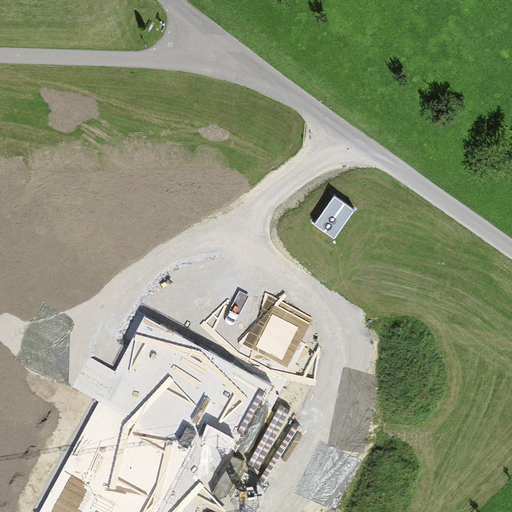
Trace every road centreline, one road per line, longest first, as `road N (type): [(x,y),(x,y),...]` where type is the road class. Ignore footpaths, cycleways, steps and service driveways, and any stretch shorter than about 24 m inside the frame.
road 1 (unclassified): [(511,252),(276,86),(213,53)]
road 2 (unclassified): [(213,53),(0,56)]
road 3 (track): [(211,256),(345,135)]
